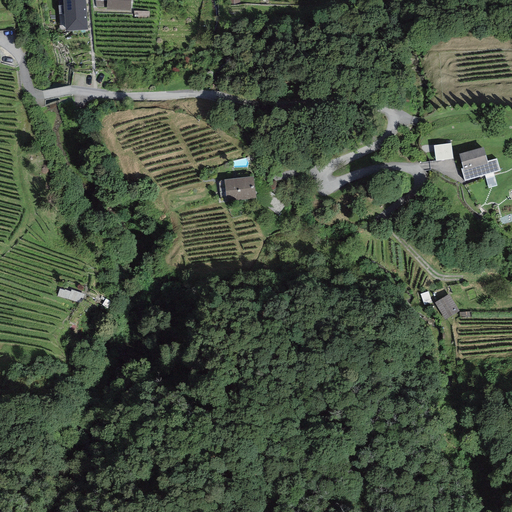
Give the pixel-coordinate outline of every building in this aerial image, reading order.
[(66,31),(88,30),(85,0),(62,0),(63,5),(58,5),(59,30),(66,29),(66,31)] [(130,0),(95,0),(96,7),(106,7),(107,10),(130,11),(130,0)] [(451,143),(433,145),(435,162),(453,159),(451,143)] [(483,147),(459,154),(463,168),(462,169),(465,180),(499,171),(496,159),(487,161),(483,147)] [(253,177),(224,180),(227,201),(255,198),(253,177)] [(83,293),(60,286),(57,296),(80,303),(83,293)] [(448,294),(434,303),(445,320),(459,311),(448,294)]
